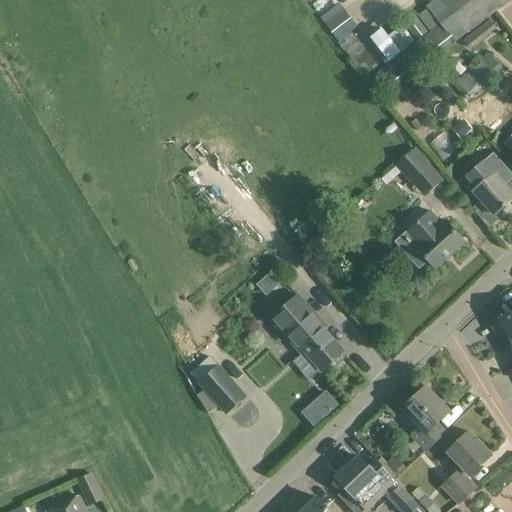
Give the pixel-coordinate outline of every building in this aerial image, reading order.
[(430,33),(377,74),(391,93),(415,73),(456,41),(492,14),(509,0),(434,0),(427,6),(428,7),(419,15),(432,31),(430,33)] [(342,11),(325,24),(339,41),(348,34),(356,28),(342,11)] [(416,15),(405,23),(418,39),(429,31),(416,15)] [(492,21),(465,41),(472,51),(499,30),(492,21)] [(379,24),(367,33),(372,39),(387,58),(399,49),(387,33),(379,24)] [(468,73),(454,86),(469,102),(504,68),(489,52),(468,73)] [(456,59),(451,65),(460,74),(465,69),(456,59)] [(487,107),(482,113),(490,121),(496,115),(487,107)] [(418,119),(412,123),(416,129),(422,125),(418,119)] [(461,122),(453,129),(460,138),(469,131),(461,122)] [(511,134),(503,143),(511,152),(511,134)] [(416,148),(396,166),(411,184),(412,183),(431,166),(432,165),(416,148)] [(511,173),(493,153),(467,176),(478,188),(473,193),(481,201),(473,209),(489,229),(498,220),(494,216),(511,200),(511,192),(505,185),(511,179),(511,173)] [(404,258),(402,262),(402,266),(405,270),(410,271),(414,269),(426,258),(435,269),(465,243),(446,221),(444,222),(433,210),(406,234),(417,246),(416,247),(404,258)] [(270,320),(301,354),(326,333),(342,352),(343,352),(323,330),(327,326),(299,295),(270,320)] [(510,340),(511,338),(511,310),(499,317),(510,340)] [(322,370),(342,352),(326,333),(301,354),(302,355),(305,352),(322,370)] [(208,354),(190,371),(226,413),(246,396),(208,354)] [(425,450),(444,432),(436,423),(449,411),(425,386),(402,408),(419,427),(411,435),(416,440),(409,446),(418,455),(424,449),(425,450)] [(315,400),(303,411),(315,425),(327,414),(339,403),(327,390),(315,400)] [(461,471),(445,486),(461,504),(477,488),(468,478),(491,456),(468,432),(447,452),(463,469),(461,471)] [(394,474),(404,465),(394,456),(385,465),(394,474)] [(359,457),(337,478),(338,480),(346,489),(365,508),(367,510),(375,502),(384,494),(387,498),(400,511),(401,511),(414,499),(401,486),(395,480),(385,469),(376,460),(368,467),(361,459),(359,457)] [(91,474),(78,480),(91,506),(104,500),(91,474)] [(427,495),(420,501),(428,510),(435,503),(428,495),(427,495)] [(87,511),(80,496),(47,511),(87,511)] [(303,511),(330,511),(318,498),(303,511)]
